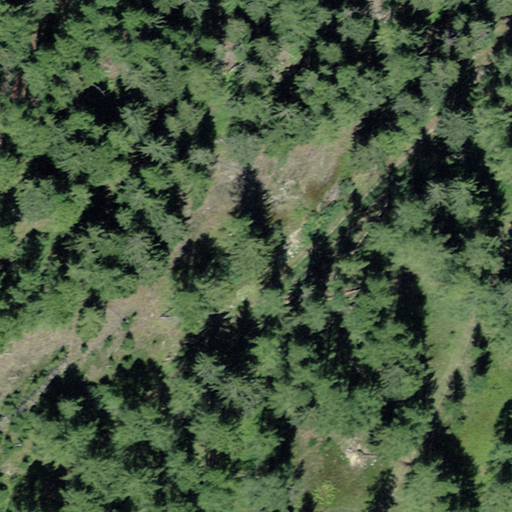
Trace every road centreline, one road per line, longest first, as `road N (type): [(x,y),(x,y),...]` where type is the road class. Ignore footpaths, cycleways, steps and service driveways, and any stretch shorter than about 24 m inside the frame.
road 1 (track): [(511,19),(399,162),(31,511)]
road 2 (track): [(374,511),(461,347),(511,202)]
road 3 (track): [(0,124),(56,0)]
